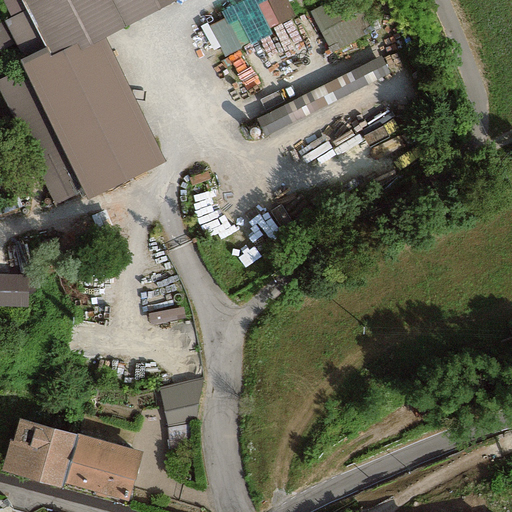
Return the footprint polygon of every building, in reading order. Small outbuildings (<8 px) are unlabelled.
[(17,0),(46,54),(149,0),(17,0)] [(356,0),(342,0),(306,18),(326,58),(374,35),(356,0)] [(258,5),(212,16),(220,47),(266,36),(258,5)] [(7,23),(0,25),(0,50),(14,46),(7,23)] [(101,32),(29,66),(91,197),(163,163),(101,32)] [(384,55),(257,111),(265,130),(392,73),(384,55)] [(0,301),(30,302),(31,270),(0,269),(0,301)] [(200,378),(163,380),(166,419),(203,416),(200,378)] [(143,450),(19,418),(5,471),(129,503),(143,450)]
